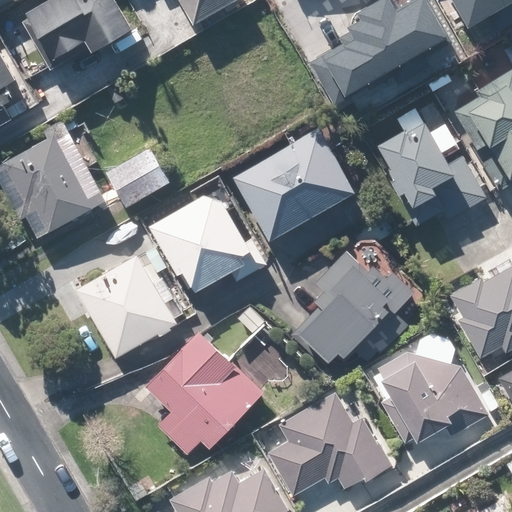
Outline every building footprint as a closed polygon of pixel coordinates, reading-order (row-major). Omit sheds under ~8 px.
[(105,0),(21,0),(0,12),(0,30),(29,82),(49,71),(46,65),(75,49),(81,59),(125,34),(105,0)] [(171,0),(186,29),(239,1),(238,0),(171,0)] [(297,55),(324,103),(445,35),(425,0),(369,0),(335,20),(336,33),(297,55)] [(511,0),(443,0),(462,32),(511,2),(511,0)] [(0,127),(9,122),(1,108),(19,98),(0,66),(0,127)] [(494,194),(511,182),(511,73),(446,113),(494,194)] [(404,236),(436,219),(423,193),(445,182),(417,129),(401,138),(398,131),(360,151),(404,236)] [(313,132),(225,181),(262,247),(350,197),(313,132)] [(86,140),(70,149),(61,133),(0,166),(0,189),(30,245),(101,206),(82,171),(98,163),(86,140)] [(146,150),(100,175),(119,209),(165,184),(146,150)] [(246,241),(238,246),(207,194),(142,231),(170,280),(176,277),(187,298),(226,275),(231,285),(261,267),(246,241)] [(410,296),(389,274),(380,283),(366,269),(361,273),(342,254),(314,282),(324,292),(312,305),(317,310),(291,336),(321,367),(331,357),(340,365),(410,296)] [(168,335),(165,330),(169,327),(157,307),(166,302),(156,284),(147,289),(130,259),(72,292),(111,360),(151,337),(154,342),(168,335)] [(477,279),(444,298),(457,320),(452,323),(474,362),(499,348),(504,357),(511,352),(511,270),(509,272),(507,268),(479,284),(477,279)] [(165,415),(153,428),(183,457),(196,444),(205,453),(262,394),(197,331),(140,390),(165,415)] [(367,373),(383,399),(377,403),(402,446),(407,443),(409,447),(440,429),(445,439),(485,416),(479,407),(457,368),(401,354),(367,373)] [(511,369),(492,381),(511,415),(511,414),(511,369)] [(358,418),(348,424),(331,393),(256,435),(290,498),(323,480),(326,484),(333,480),(341,495),(376,476),(387,470),(358,418)] [(216,478),(214,474),(161,504),(165,511),(283,511),(258,468),(236,481),(230,471),(216,478)] [(479,511),(509,511),(501,499),(479,511)]
